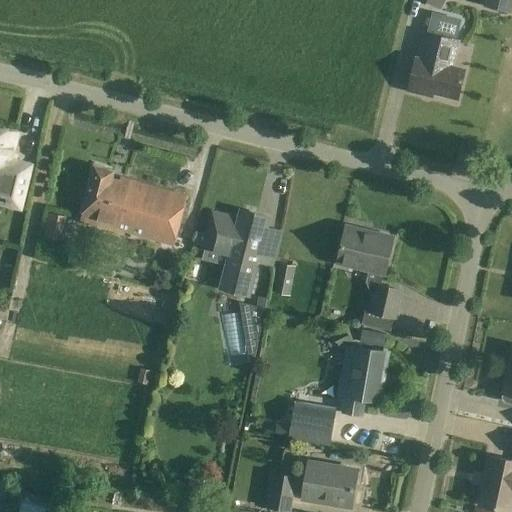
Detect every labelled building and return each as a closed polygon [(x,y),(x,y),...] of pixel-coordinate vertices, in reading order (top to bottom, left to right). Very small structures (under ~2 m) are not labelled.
[(460,38),(425,30),(419,57),(416,57),(408,90),(424,94),(425,90),(457,98),(464,68),(454,66),(460,38)] [(17,133),(0,128),(0,202),(21,208),(31,165),(10,160),(17,133)] [(113,170),(95,165),(80,217),(172,244),(187,195),(113,174),(113,170)] [(269,217),(242,210),(239,219),(213,212),(207,234),(204,246),(204,247),(230,254),(222,287),(227,288),(225,294),(236,297),(238,291),(249,294),(269,217)] [(345,229),(338,262),(384,273),(393,236),(370,231),(369,235),(345,229)] [(198,238),(196,244),(204,246),(207,234),(197,231),(195,237),(198,238)] [(294,266),(280,264),(276,292),(291,294),(294,266)] [(395,317),(401,290),(379,285),(373,311),(365,309),(362,323),(390,330),(394,317),(395,317)] [(243,308),(251,323),(260,326),(265,308),(244,303),(243,308)] [(242,304),(218,308),(225,356),(249,353),(242,304)] [(374,332),(372,343),(383,345),(385,334),(374,332)] [(387,352),(356,346),(344,414),(360,416),(364,397),(379,400),(387,352)] [(511,354),(503,397),(505,401),(511,402),(511,354)] [(138,381),(148,383),(151,371),(141,368),(138,381)] [(335,408),(294,401),(289,435),(330,442),(335,408)] [(511,460),(490,456),(480,504),(511,510),(511,511),(511,460)] [(357,469),(310,461),(304,498),(326,502),(327,498),(351,502),(357,469)] [(297,477),(273,473),(267,506),(291,510),(297,477)] [(203,483),(189,481),(187,494),(201,497),(203,483)] [(25,493),(18,511),(56,511),(59,505),(25,493)]
